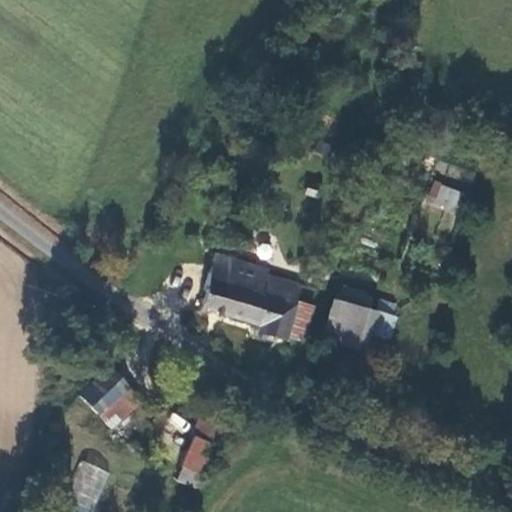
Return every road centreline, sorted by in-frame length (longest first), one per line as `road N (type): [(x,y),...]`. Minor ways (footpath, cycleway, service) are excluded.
road 1 (track): [(511,496),(365,444),(218,356)]
road 2 (unclassified): [(0,202),(218,356)]
